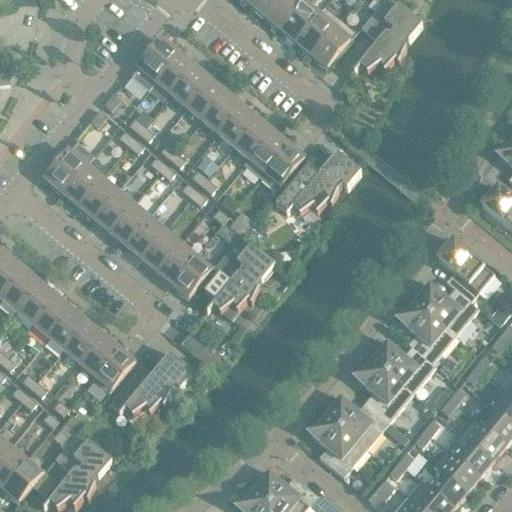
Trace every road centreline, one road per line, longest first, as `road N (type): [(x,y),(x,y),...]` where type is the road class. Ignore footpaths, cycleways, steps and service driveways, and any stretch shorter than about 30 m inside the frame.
road 1 (residential): [(511,101),(451,226),(278,442)]
road 2 (residential): [(136,343),(151,322),(145,301),(17,195)]
road 3 (residential): [(306,137),(321,106),(191,0)]
road 4 (residential): [(94,103),(179,0)]
road 5 (residential): [(17,195),(94,103)]
